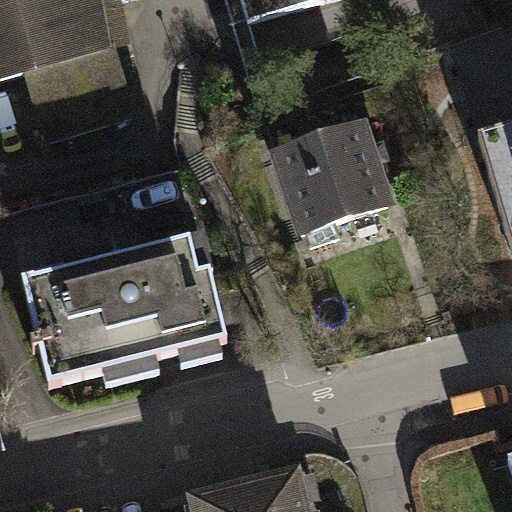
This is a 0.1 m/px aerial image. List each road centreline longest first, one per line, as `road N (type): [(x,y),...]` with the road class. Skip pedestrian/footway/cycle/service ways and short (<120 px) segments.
road 1 (residential): [(0,483),(361,393)]
road 2 (residential): [(361,393),(511,355)]
road 3 (residential): [(361,393),(392,511)]
